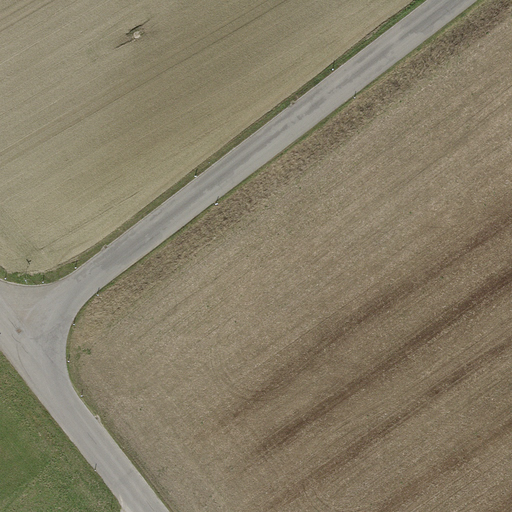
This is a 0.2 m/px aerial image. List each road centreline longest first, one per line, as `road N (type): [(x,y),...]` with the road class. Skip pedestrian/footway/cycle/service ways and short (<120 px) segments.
road 1 (unclassified): [(459,0),(16,338)]
road 2 (unclassified): [(16,338),(147,511)]
